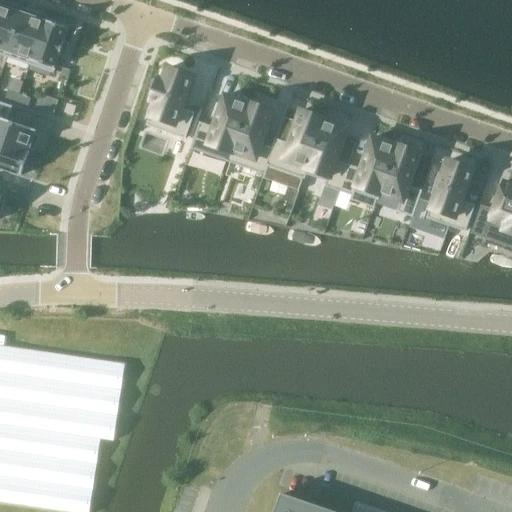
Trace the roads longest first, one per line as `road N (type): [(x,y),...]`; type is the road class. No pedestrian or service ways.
road 1 (unclassified): [(75,293),(511,325)]
road 2 (residential): [(145,21),(511,147)]
road 3 (residential): [(75,293),(85,185),(145,21)]
